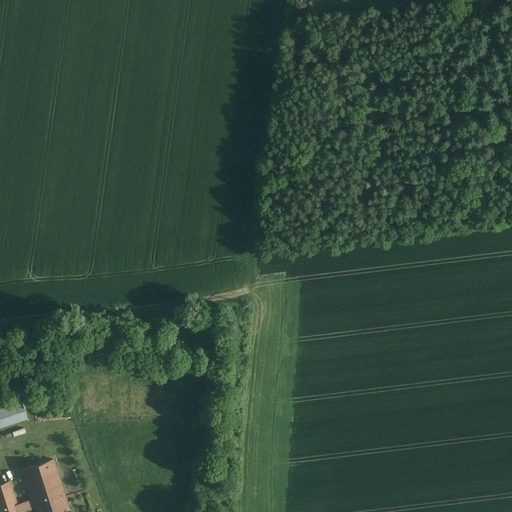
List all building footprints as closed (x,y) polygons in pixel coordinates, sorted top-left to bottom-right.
[(21,402),(0,409),(0,426),(26,418),(21,402)] [(34,507),(35,510),(65,500),(53,459),(22,469),(30,496),(34,507)] [(9,482),(0,484),(0,511),(17,511),(19,511),(15,501),(9,482)] [(30,496),(15,501),(19,511),(34,507),(30,496)] [(69,511),(65,500),(35,510),(35,511),(69,511)]
